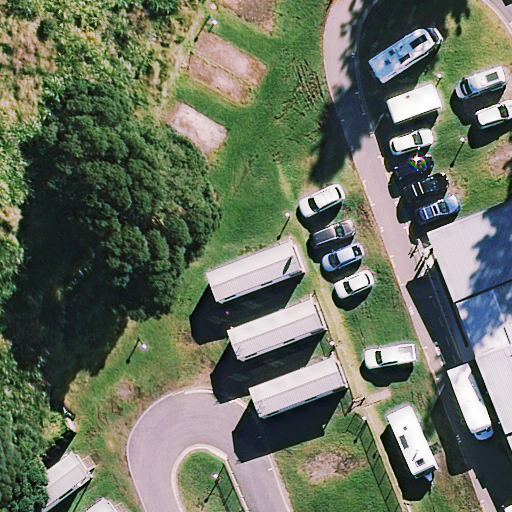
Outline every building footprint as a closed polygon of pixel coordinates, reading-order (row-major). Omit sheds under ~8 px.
[(265,61),(181,93),(192,122),(276,90),(265,61)] [(252,129),(167,161),(178,189),(263,157),(252,129)] [(273,183),(189,216),(200,244),(284,212),(273,183)] [(374,262),(356,213),(306,231),(324,280),(374,262)] [(511,247),(511,222),(503,226),(511,248),(511,247)] [(295,241),(210,273),(221,301),(306,269),(295,241)] [(511,286),(472,302),(511,408),(511,286)] [(316,298),(231,330),(242,359),(327,327),(316,298)] [(337,355),(252,388),(263,416),(348,384),(337,355)] [(75,449),(2,505),(8,511),(44,511),(94,474),(75,449)] [(120,511),(109,496),(88,511),(120,511)]
